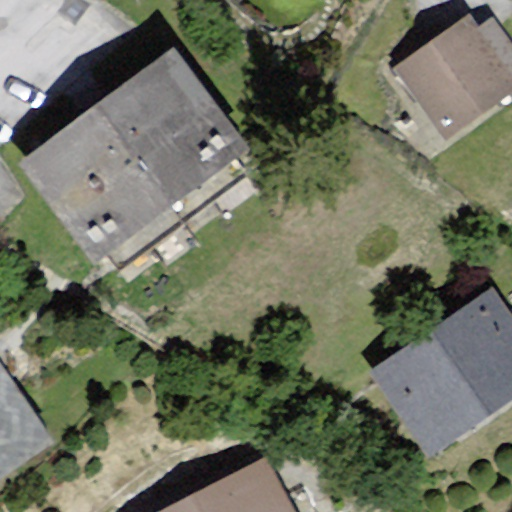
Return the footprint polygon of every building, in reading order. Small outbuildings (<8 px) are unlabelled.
[(484,16),(404,73),(464,142),(511,108),(511,28),(507,22),(492,29),(484,16)] [(205,46),(45,164),(130,268),(286,146),(205,46)] [(511,293),(395,371),(457,455),(511,419),(511,293)] [(21,359),(0,373),(0,505),(90,440),(21,359)] [(317,511),(283,462),(184,511),(317,511)]
